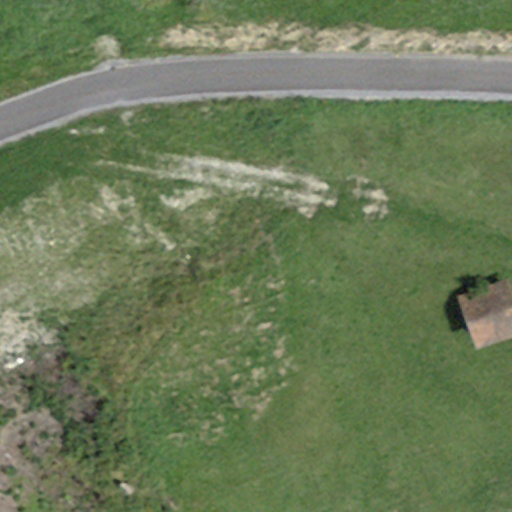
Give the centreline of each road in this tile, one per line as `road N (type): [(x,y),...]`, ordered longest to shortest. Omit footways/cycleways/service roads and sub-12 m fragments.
road 1 (track): [(511,83),(179,73),(69,91),(0,125)]
road 2 (track): [(163,76),(190,108),(283,156),(511,233)]
